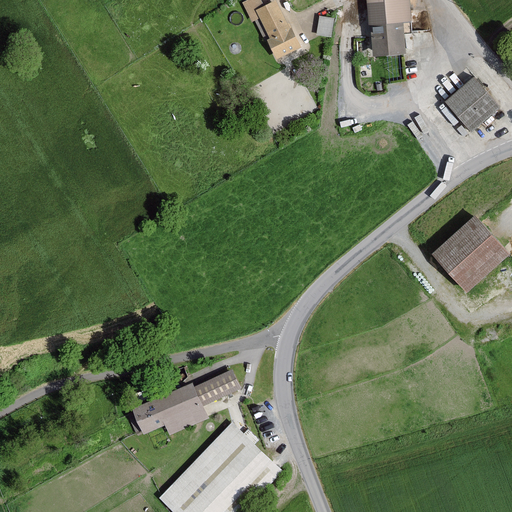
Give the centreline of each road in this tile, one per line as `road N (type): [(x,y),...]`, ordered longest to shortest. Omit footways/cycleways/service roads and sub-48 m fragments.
road 1 (unclassified): [(0,412),(84,377),(289,336)]
road 2 (unclassified): [(289,336),(320,287),(368,245),(463,171),(511,148)]
road 3 (unclassified): [(323,511),(286,407),(289,336)]
